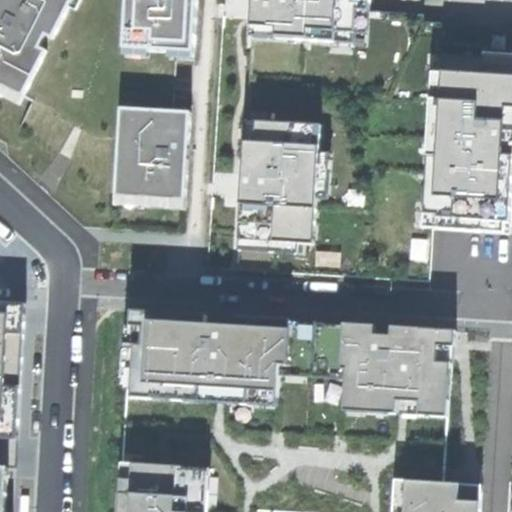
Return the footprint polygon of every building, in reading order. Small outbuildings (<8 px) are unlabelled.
[(0,0),(0,89),(28,104),(81,0),(0,0)] [(198,0),(128,0),(126,53),(196,56),(198,0)] [(370,44),(372,0),(260,0),(259,39),(370,44)] [(437,72),(432,230),(511,232),(511,56),(449,54),(448,72),(437,72)] [(194,112),(123,108),(117,206),(188,210),(191,165),(194,112)] [(322,251),(327,124),(250,121),(245,247),(322,251)] [(0,439),(20,441),(27,303),(0,301),(0,439)] [(120,511),(481,511),(483,486),(445,484),(453,348),(456,349),(457,332),(393,328),(392,337),(384,337),(376,336),(376,327),(225,318),(224,327),(215,326),(208,326),(208,317),(133,312),(132,328),(128,328),(124,390),(128,391),(120,511)] [(0,468),(0,511),(14,511),(17,469),(0,468)]
